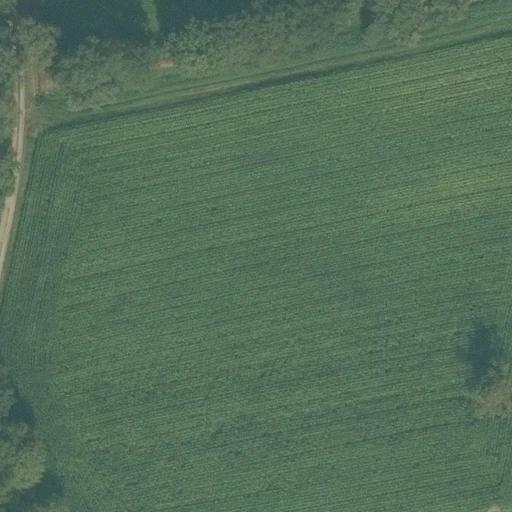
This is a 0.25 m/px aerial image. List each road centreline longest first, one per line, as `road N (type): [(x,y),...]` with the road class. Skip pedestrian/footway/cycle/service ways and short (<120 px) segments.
road 1 (track): [(511,26),(110,110),(26,111),(10,0)]
road 2 (unclassified): [(0,277),(26,111)]
